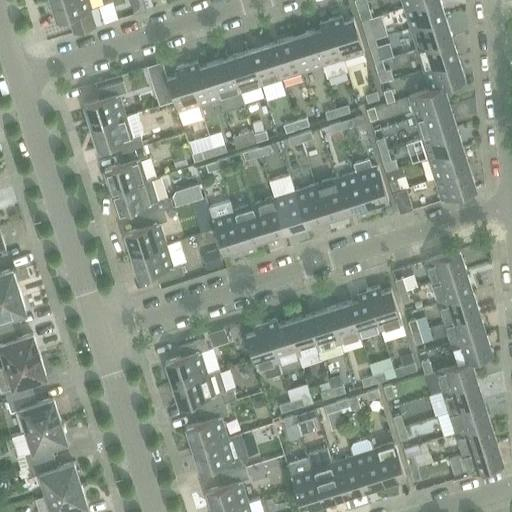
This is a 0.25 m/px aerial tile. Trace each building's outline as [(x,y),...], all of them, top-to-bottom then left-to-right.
[(50,0),(57,20),(73,15),(76,25),(103,16),(99,5),(104,4),(102,0),(50,0)] [(354,0),(361,21),(369,18),(372,17),(366,0),(354,0)] [(425,0),(404,7),(411,27),(445,16),(440,0),(425,0)] [(342,14),(330,18),(343,58),(364,52),(354,17),(343,20),(342,14)] [(411,27),(417,48),(452,37),(445,16),(411,27)] [(323,65),(324,64),(328,77),(347,71),(343,58),(330,18),(320,21),(321,27),(312,30),(323,65)] [(375,39),(373,30),(369,18),(361,21),(368,41),(375,39)] [(312,30),(291,37),(302,71),(323,65),(312,30)] [(291,37),(271,43),(282,78),(302,71),(291,37)] [(417,48),(424,69),(458,57),(452,37),(417,48)] [(368,41),(374,61),(382,59),(387,57),(384,46),(378,47),(375,39),(368,41)] [(271,43),(250,50),(261,85),(282,78),(271,43)] [(250,50),(229,56),(240,91),(261,85),(250,50)] [(229,56),(209,63),(220,98),(240,91),(229,56)] [(424,69),(430,89),(444,85),(444,86),(465,79),(458,57),(424,69)] [(382,59),(374,61),(378,73),(382,72),(385,70),(382,59)] [(197,60),(186,64),(199,104),(220,98),(209,63),(199,66),(197,60)] [(199,104),(186,64),(175,67),(177,73),(167,76),(178,111),(199,104)] [(378,73),(380,82),(394,78),(391,69),(385,70),(382,72),(378,73)] [(84,104),(91,126),(126,115),(119,94),(127,91),(123,80),(97,88),(100,98),(84,104)] [(409,96),(415,117),(450,106),(444,86),(444,85),(430,89),(409,96)] [(383,91),(387,102),(395,100),(391,88),(383,91)] [(365,94),(367,102),(379,98),(377,91),(365,94)] [(348,103),(336,107),(339,115),(350,111),(348,103)] [(367,109),(370,120),(378,118),(374,106),(367,109)] [(415,117),(422,137),(457,126),(450,106),(415,117)] [(339,115),(336,107),(325,111),(327,119),(339,115)] [(114,143),(117,153),(143,145),(140,134),(132,136),(126,115),(91,126),(98,148),(114,143)] [(307,116),(295,120),(298,128),(309,124),(307,116)] [(352,117),(341,121),(343,129),(355,125),(352,117)] [(298,128),(295,120),(284,124),(286,132),(298,128)] [(343,129),(341,121),(329,124),(331,132),(343,129)] [(422,137),(428,158),(463,147),(457,126),(422,137)] [(257,141),(254,133),(253,129),(232,135),(235,148),(257,141)] [(266,129),(254,133),(257,141),(268,137),(266,129)] [(311,130),(300,134),(302,142),(314,138),(311,130)] [(302,142),(300,134),(288,137),(290,145),(302,142)] [(376,140),(380,151),(388,149),(384,137),(376,140)] [(215,154),(213,146),(210,139),(195,144),(197,151),(201,150),(204,158),(215,154)] [(224,143),(213,146),(215,154),(227,150),(224,143)] [(270,143),(258,147),(261,155),(272,151),(270,143)] [(104,168),(111,190),(146,179),(139,158),(147,156),(143,145),(117,153),(120,163),(104,168)] [(261,155),(258,147),(247,150),(249,158),(261,155)] [(428,158),(435,178),(470,167),(463,147),(428,158)] [(380,151),(386,171),(398,167),(395,159),(391,160),(388,149),(380,151)] [(229,156),(217,160),(220,168),(231,164),(229,156)] [(354,163),(357,171),(369,211),(380,208),(379,202),(389,199),(378,164),(370,166),(368,159),(354,163)] [(220,168),(217,160),(206,163),(208,171),(220,168)] [(386,171),(393,192),(401,189),(397,178),(405,176),(402,166),(386,171)] [(470,167),(435,178),(441,200),(476,189),(470,167)] [(357,171),(336,177),(347,212),(356,209),(358,215),(369,211),(357,171)] [(157,176),(146,179),(111,190),(118,213),(134,207),(137,217),(164,209),(174,205),(171,193),(163,195),(157,176)] [(336,177),(315,184),(326,218),(347,212),(336,177)] [(315,184),(295,190),(306,225),(326,218),(315,184)] [(401,189),(393,192),(399,213),(413,209),(406,188),(401,189)] [(295,190),(274,197),(285,232),(306,225),(295,190)] [(274,197),(254,203),(265,238),(285,232),(274,197)] [(246,250),(233,210),(230,201),(209,207),(223,251),(233,248),(235,254),(246,250)] [(254,203),(233,210),(246,250),(257,247),(255,241),(265,238),(254,203)] [(124,232),(132,255),(166,244),(160,222),(167,220),(164,209),(137,217),(141,227),(124,232)] [(166,244),(132,255),(139,277),(155,272),(158,282),(184,273),(181,262),(173,265),(166,244)] [(425,260),(431,281),(466,270),(459,249),(425,260)] [(0,296),(20,290),(12,268),(0,271),(0,296)] [(431,281),(438,302),(473,290),(466,270),(431,281)] [(395,280),(399,291),(407,289),(403,277),(395,280)] [(379,285),(368,289),(384,340),(406,333),(391,288),(381,291),(379,285)] [(359,298),(350,301),(361,336),(381,329),(368,289),(357,292),(359,298)] [(407,289),(399,291),(402,303),(410,300),(407,289)] [(0,332),(14,328),(11,318),(27,313),(20,290),(0,296),(0,332)] [(438,302),(444,322),(479,311),(473,290),(438,302)] [(350,301),(329,307),(340,342),(361,336),(350,301)] [(329,307),(308,314),(319,349),(340,342),(329,307)] [(444,322),(451,343),(486,332),(479,311),(444,322)] [(323,359),(319,349),(308,314),(288,321),(302,365),(323,359)] [(276,318),(265,321),(281,370),(282,370),(282,371),(302,365),(288,321),(278,324),(276,318)] [(408,321),(412,332),(420,330),(416,318),(408,321)] [(281,370),(265,321),(254,325),(256,331),(246,334),(257,369),(263,367),(266,375),(281,370)] [(0,349),(5,366),(40,355),(33,332),(17,338),(14,328),(0,332),(0,349)] [(420,330),(412,332),(415,344),(423,341),(420,330)] [(451,343),(457,363),(471,359),(471,360),(493,353),(486,332),(451,343)] [(181,356),(165,361),(172,384),(207,373),(200,351),(208,349),(205,338),(178,346),(181,356)] [(4,390),(8,400),(34,392),(31,382),(47,377),(40,355),(5,366),(0,368),(0,386),(1,391),(4,390)] [(421,361),(425,373),(432,370),(429,359),(421,361)] [(436,369),(442,391),(477,380),(471,360),(471,359),(457,363),(436,369)] [(235,362),(238,380),(248,378),(245,360),(235,362)] [(403,365),(405,373),(417,369),(415,361),(403,365)] [(221,368),(207,373),(172,384),(179,406),(196,401),(199,411),(225,402),(236,398),(233,388),(227,389),(221,368)] [(384,371),(373,375),(375,382),(387,379),(384,371)] [(375,382),(373,375),(361,378),(364,386),(375,382)] [(442,391),(449,411),(484,400),(477,380),(442,391)] [(383,386),(387,397),(395,395),(391,383),(383,386)] [(343,384),(332,387),(334,395),(346,392),(343,384)] [(334,395),(332,387),(320,391),(323,399),(334,395)] [(378,387),(366,391),(369,399),(380,395),(378,387)] [(19,409),(25,430),(60,419),(53,397),(37,402),(34,392),(8,400),(11,411),(19,409)] [(356,394),(336,401),(338,409),(346,406),(347,411),(361,407),(356,394)] [(302,397),(291,400),(293,408),(305,405),(302,397)] [(293,408),(291,400),(279,404),(281,412),(293,408)] [(449,411),(455,432),(490,421),(484,400),(449,411)] [(338,409),(336,401),(324,404),(327,412),(338,409)] [(186,426),(193,448),(228,437),(221,416),(228,413),(225,402),(199,411),(202,420),(186,426)] [(315,408),(295,414),(297,422),(317,415),(315,408)] [(297,422),(295,414),(283,418),(286,425),(297,422)] [(393,416),(397,428),(404,425),(401,414),(393,416)] [(25,454),(28,465),(54,456),(51,447),(67,442),(60,419),(25,430),(32,451),(25,454)] [(455,432),(462,452),(497,441),(490,421),(455,432)] [(404,425),(397,428),(400,439),(408,437),(404,425)] [(266,428),(255,429),(257,447),(267,446),(266,428)] [(216,465),(219,475),(245,467),(244,463),(246,462),(249,456),(241,433),(228,437),(193,448),(200,470),(216,465)] [(350,445),(353,455),(364,489),(384,483),(373,448),(370,438),(366,436),(351,440),(350,445)] [(406,476),(395,441),(373,448),(384,483),(406,476)] [(497,441),(462,452),(449,456),(456,476),(453,477),(453,478),(503,463),(497,441)] [(364,489),(353,455),(332,461),(343,496),(364,489)] [(406,457),(410,469),(417,466),(414,455),(406,457)] [(39,473),(46,495),(81,483),(74,461),(57,466),(54,456),(28,465),(31,476),(39,473)] [(323,503),(312,468),(308,456),(287,463),(302,509),(323,503)] [(332,461),(312,468),(323,503),(343,496),(332,461)] [(417,466),(410,469),(413,480),(421,478),(417,466)] [(206,490),(213,511),(248,501),(241,480),(249,478),(245,467),(219,475),(222,485),(206,490)] [(88,506),(81,483),(46,495),(36,498),(39,511),(71,511),(72,511),(88,506)] [(248,501),(213,511),(264,511),(259,497),(248,501)]
